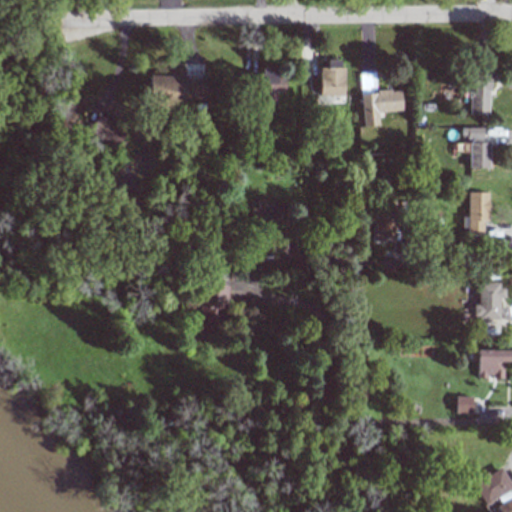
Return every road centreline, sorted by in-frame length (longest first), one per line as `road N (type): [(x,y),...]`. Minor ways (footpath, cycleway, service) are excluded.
road 1 (residential): [(511,17),(0,20)]
road 2 (residential): [(511,451),(210,451)]
